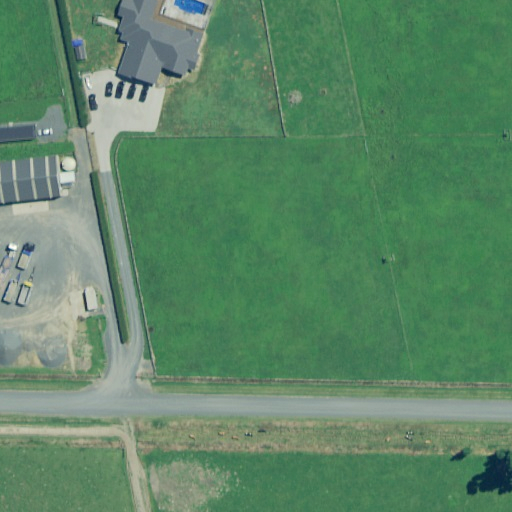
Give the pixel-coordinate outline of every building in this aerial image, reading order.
[(149,5),(130,0),(119,0),(108,41),(117,43),(107,76),(147,88),(153,66),(180,73),(190,36),(144,22),(149,5)] [(85,44),(75,45),(76,63),(86,62),(85,44)] [(38,152),(0,156),(0,203),(44,198),(38,152)] [(66,174),(68,174),(72,174),(74,173),(75,172),(76,171),(77,170),(77,169),(78,167),(78,166),(78,164),(77,163),(77,161),(76,160),(75,159),(73,158),(72,158),(70,157),(69,157),(67,157),(66,158),(65,158),(63,159),(62,160),(62,162),(61,163),(61,165),(60,166),(61,168),(61,169),(62,170),(63,172),(64,173),(65,173),(66,174)] [(95,288),(85,290),(89,311),(99,309),(95,288)] [(45,314),(37,319),(44,332),(52,328),(45,314)]
